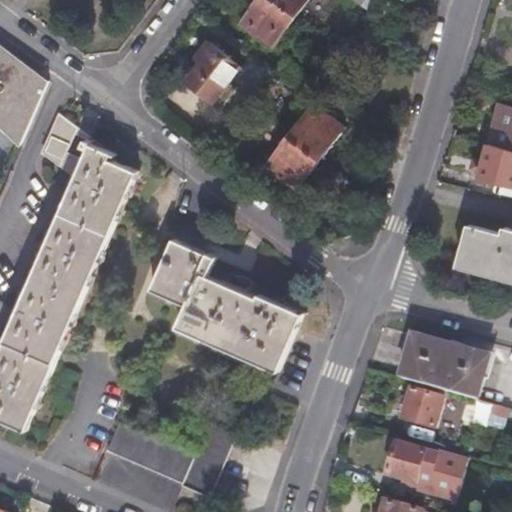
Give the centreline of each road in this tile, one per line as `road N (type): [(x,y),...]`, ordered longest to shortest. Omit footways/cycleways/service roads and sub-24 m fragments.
road 1 (residential): [(369,287),(111,104)]
road 2 (tertiary): [(468,0),(412,185),(369,287)]
road 3 (tertiary): [(369,287),(290,511)]
road 4 (residential): [(369,287),(511,327)]
road 5 (residential): [(111,104),(0,17)]
road 6 (residential): [(0,459),(122,511)]
road 7 (residential): [(111,104),(186,0)]
